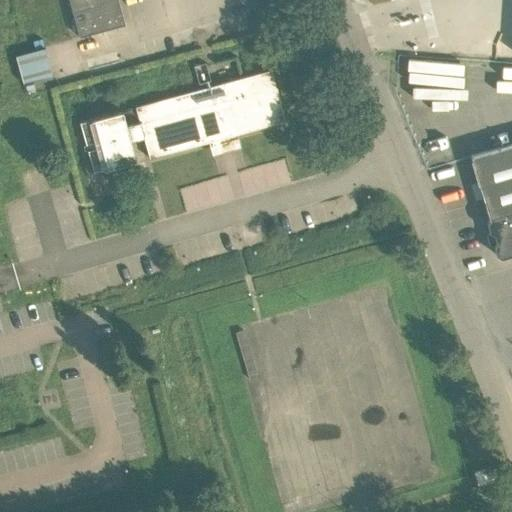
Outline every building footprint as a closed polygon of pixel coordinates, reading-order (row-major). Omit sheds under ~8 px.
[(69,0),(79,36),(106,29),(125,24),(118,0),(69,0)] [(45,47),(16,55),(23,83),(53,74),(45,47)] [(238,134),(266,126),(285,121),(271,69),(224,82),(225,84),(137,108),(141,121),(126,124),(123,111),(81,122),(95,172),(137,160),(131,137),(143,134),(149,157),(209,141),(212,155),(241,147),(238,134)] [(511,143),(471,155),(489,219),(487,223),(489,231),(487,236),(489,244),(493,246),(496,254),(501,257),(511,253),(511,143)] [(496,479),(493,466),(474,472),(478,485),(496,479)]
